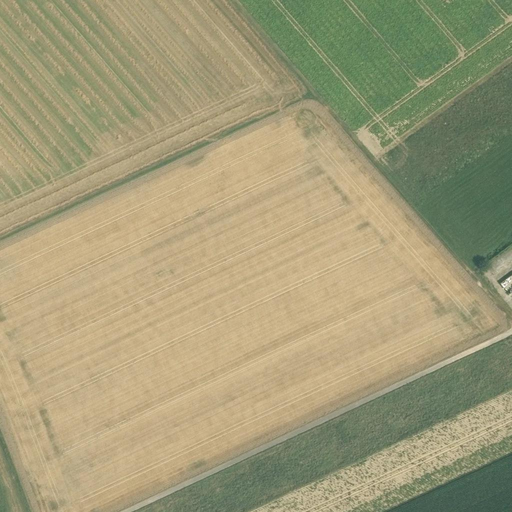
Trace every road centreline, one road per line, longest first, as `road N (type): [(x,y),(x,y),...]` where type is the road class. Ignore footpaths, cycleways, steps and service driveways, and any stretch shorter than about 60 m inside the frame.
road 1 (track): [(123,511),(511,331)]
road 2 (track): [(511,319),(231,0)]
road 3 (track): [(312,93),(0,241)]
